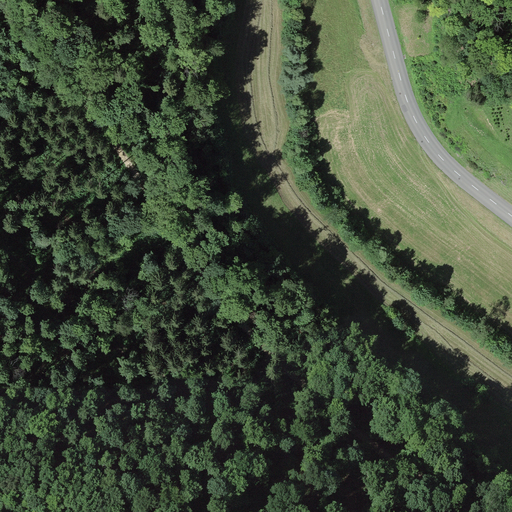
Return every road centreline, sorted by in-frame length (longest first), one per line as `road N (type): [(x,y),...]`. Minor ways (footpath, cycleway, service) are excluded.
road 1 (track): [(0,5),(84,102),(238,320),(331,409),(464,511)]
road 2 (track): [(447,500),(242,418),(149,368),(0,240)]
road 3 (tertiary): [(511,218),(419,128),(380,0)]
